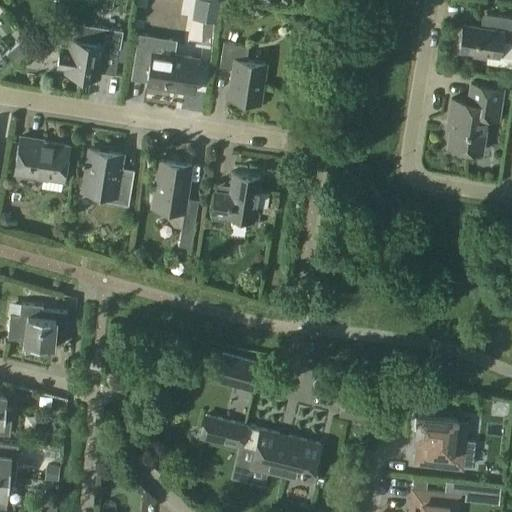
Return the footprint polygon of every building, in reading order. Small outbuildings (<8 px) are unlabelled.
[(218,0),(194,0),(192,18),(216,21),(219,0),(218,0)] [(463,23),(459,49),(488,54),(487,63),(511,66),(511,16),(492,13),(490,27),(463,23)] [(123,29),(75,21),(72,38),(70,38),(69,47),(61,46),(58,66),(65,67),(65,71),(99,77),(100,71),(115,73),(117,59),(127,61),(130,40),(121,39),(123,29)] [(27,36),(6,53),(14,62),(35,45),(27,36)] [(224,42),(220,66),(234,68),(229,98),(259,102),(266,63),(247,60),(249,45),(224,42)] [(146,84),(195,92),(200,59),(151,51),(146,84)] [(487,117),(498,119),(503,88),(471,83),(468,101),(451,98),(448,117),(452,117),(448,146),(482,151),(487,117)] [(14,172),(64,180),(69,145),(20,137),(14,172)] [(96,199),(114,202),(114,201),(129,204),(134,169),(120,166),(122,153),(90,148),(83,190),(97,192),(96,199)] [(159,159),(152,206),(162,208),(174,225),(182,227),(178,250),(189,252),(198,199),(186,197),(192,165),(159,159)] [(215,189),(211,218),(257,225),(260,212),(256,206),(261,176),(233,171),(229,192),(215,189)] [(53,342),(65,343),(68,311),(43,308),(43,304),(21,302),(20,313),(10,312),(8,337),(25,339),(24,350),(53,345),(53,342)] [(216,379),(254,389),(261,363),(222,353),(216,379)] [(161,373),(149,370),(144,392),(156,395),(161,373)] [(410,403),(413,382),(397,379),(394,401),(410,403)] [(0,432),(10,434),(13,408),(5,407),(7,394),(0,393),(0,432)] [(340,414),(375,420),(379,401),(343,394),(340,414)] [(297,469),(313,473),(320,443),(261,428),(260,428),(245,424),(206,414),(201,435),(240,445),(255,449),(251,466),(295,477),(297,469)] [(415,464),(463,469),(468,421),(456,420),(456,419),(418,415),(416,439),(417,440),(415,464)] [(0,474),(15,476),(18,444),(0,442),(0,474)] [(11,492),(15,476),(0,474),(0,506),(6,507),(8,491),(11,492)] [(458,511),(461,493),(412,488),(409,511),(408,511),(458,511)]
